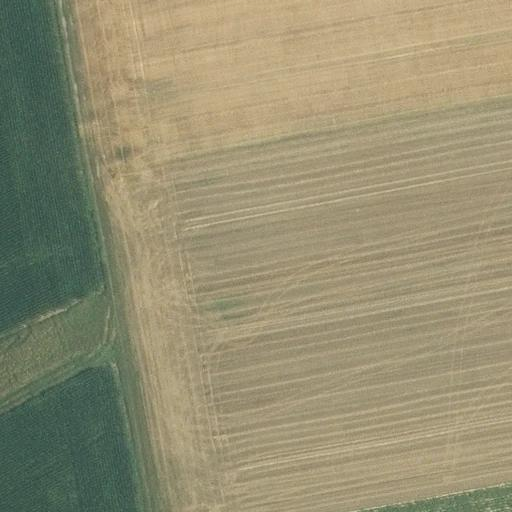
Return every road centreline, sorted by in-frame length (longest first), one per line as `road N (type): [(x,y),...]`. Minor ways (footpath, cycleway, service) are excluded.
road 1 (track): [(68,0),(158,511)]
road 2 (track): [(124,340),(0,408)]
